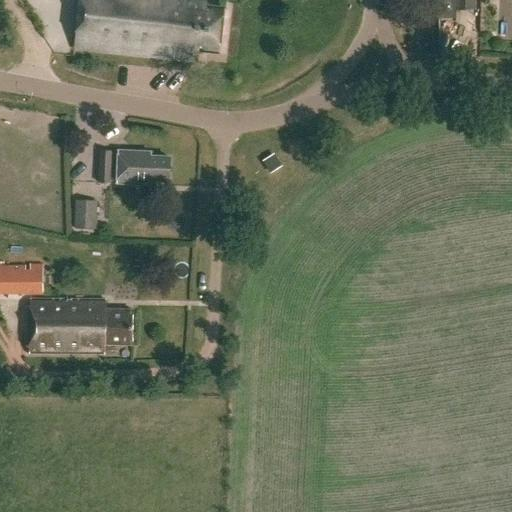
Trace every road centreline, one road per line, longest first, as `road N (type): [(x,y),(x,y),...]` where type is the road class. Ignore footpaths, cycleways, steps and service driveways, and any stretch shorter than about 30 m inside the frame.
road 1 (unclassified): [(226,125),(209,346),(193,363)]
road 2 (unclassified): [(0,80),(226,125)]
road 3 (residential): [(310,103),(364,34),(375,0)]
